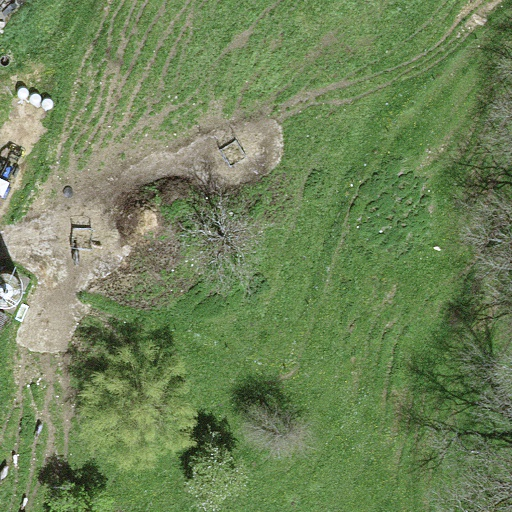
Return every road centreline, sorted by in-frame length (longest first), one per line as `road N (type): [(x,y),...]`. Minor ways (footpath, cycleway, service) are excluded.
road 1 (track): [(0,216),(112,185),(355,84),(468,34),(504,0)]
road 2 (track): [(0,160),(81,0)]
